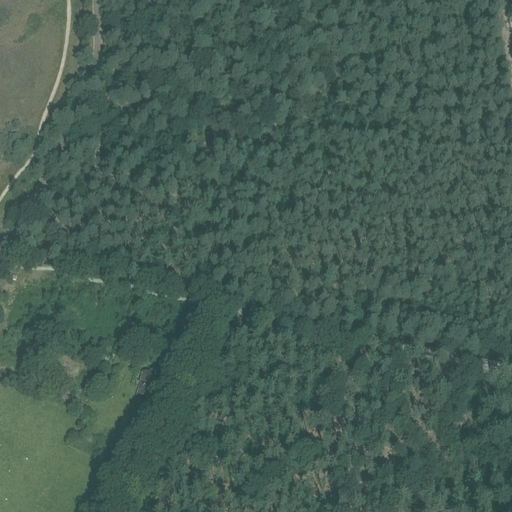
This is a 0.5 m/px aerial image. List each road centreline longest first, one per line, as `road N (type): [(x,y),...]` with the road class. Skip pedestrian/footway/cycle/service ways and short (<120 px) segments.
road 1 (track): [(511,370),(225,314),(205,283),(12,243)]
road 2 (track): [(128,511),(225,314)]
road 3 (track): [(460,360),(404,511)]
